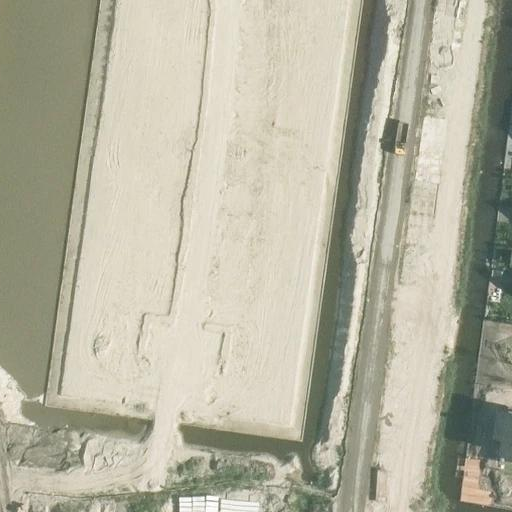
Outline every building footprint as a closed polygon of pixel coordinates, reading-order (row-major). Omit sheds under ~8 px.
[(183,0),(131,0),(131,10),(146,11),(144,34),(161,36),(162,29),(175,30),(175,29),(190,31),(193,1),(183,0)] [(268,0),(267,14),(270,14),(328,20),(330,5),(314,4),(314,0),(268,0)] [(270,14),(267,44),(282,45),(282,46),(295,47),(294,55),(311,57),(313,34),(329,35),(331,20),(270,14)] [(136,54),(133,85),(141,86),(140,100),(188,106),(192,74),(166,71),(167,58),(136,54)] [(249,98),(246,129),(294,134),(296,120),(304,121),(307,90),(276,86),(275,100),(249,98)] [(125,119),(122,150),(131,151),(129,165),(177,170),(181,138),(155,136),(156,122),(125,119)] [(249,166),(244,196),(302,205),(304,205),(307,190),(291,188),(295,165),(278,162),(276,170),(264,168),(249,166)] [(103,210),(101,225),(103,226),(161,235),(166,205),(151,203),(151,202),(138,200),(139,193),(122,190),(119,213),(103,210)] [(242,195),(237,225),(252,227),(252,228),(265,230),(263,237),(280,240),(284,217),(300,220),(302,205),(244,196),(242,195)] [(103,226),(101,241),(117,243),(113,266),(130,268),(131,261),(144,263),(144,262),(159,265),(164,235),(161,235),(103,226)] [(228,279),(224,309),(226,309),(284,318),(286,303),(271,301),(274,278),(257,276),(256,283),(243,281),(243,282),(228,279)] [(103,288),(98,319),(107,320),(104,334),(152,342),(157,310),(132,306),(134,293),(103,288)] [(226,309),(221,339),(236,341),(236,342),(249,344),(248,351),(265,354),(268,331),(284,334),(286,319),(284,318),(226,309)] [(84,360),(76,408),(90,410),(89,418),(120,423),(124,393),(111,391),(115,365),(84,360)] [(224,400),(216,450),(217,451),(218,444),(246,448),(251,416),(268,419),(273,391),(279,392),(279,391),(235,384),(232,401),(224,400)] [(499,413),(495,437),(503,438),(499,463),(511,464),(511,413),(508,412),(507,415),(499,413)]
